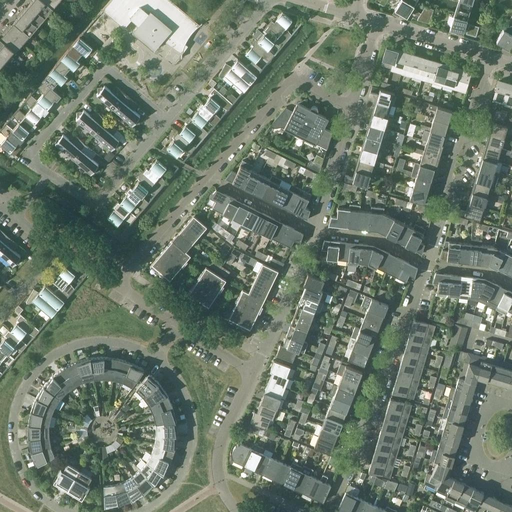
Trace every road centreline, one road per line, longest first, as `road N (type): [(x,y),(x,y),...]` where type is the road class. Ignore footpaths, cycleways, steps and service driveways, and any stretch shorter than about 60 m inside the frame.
road 1 (residential): [(326,511),(445,204)]
road 2 (residential): [(157,358),(118,343),(78,344),(37,368),(20,392),(16,456),(35,491),(65,511)]
road 3 (residential): [(95,201),(35,165),(31,154),(102,70),(167,119)]
road 4 (residential): [(208,176),(292,76),(351,107)]
road 5 (residential): [(139,511),(176,483),(190,445),(187,405),(170,374)]
road 6 (residential): [(252,374),(314,230)]
road 7 (residential): [(167,119),(263,0)]
road 8 (residential): [(233,511),(216,458),(252,374)]
road 9 (residential): [(117,285),(208,176)]
road 10 (residential): [(314,230),(351,107)]
